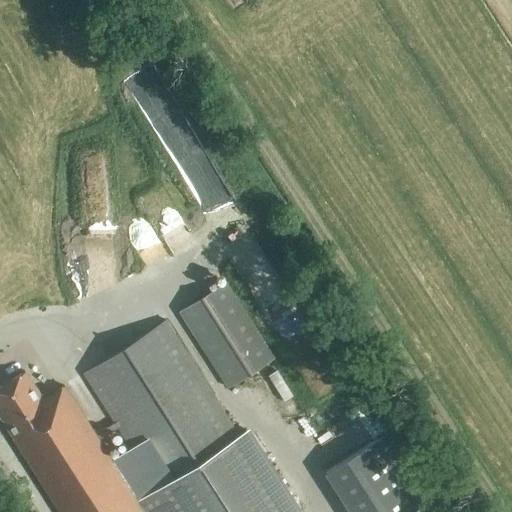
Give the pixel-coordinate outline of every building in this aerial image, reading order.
[(185,196),(168,210),(175,219),(192,205),(185,196)] [(107,208),(107,289),(131,289),(131,208),(107,208)] [(154,242),(172,271),(189,261),(172,232),(154,242)] [(288,256),(276,260),(282,279),(294,275),(288,256)] [(179,311),(227,387),(274,357),(225,281),(179,311)] [(303,511),(248,427),(238,434),(165,320),(83,373),(114,422),(154,488),(136,499),(95,435),(64,385),(42,399),(24,371),(0,386),(0,414),(5,422),(4,424),(59,511),(303,511)] [(306,402),(314,418),(327,411),(320,396),(306,402)] [(380,413),(382,425),(397,423),(395,411),(380,413)]
